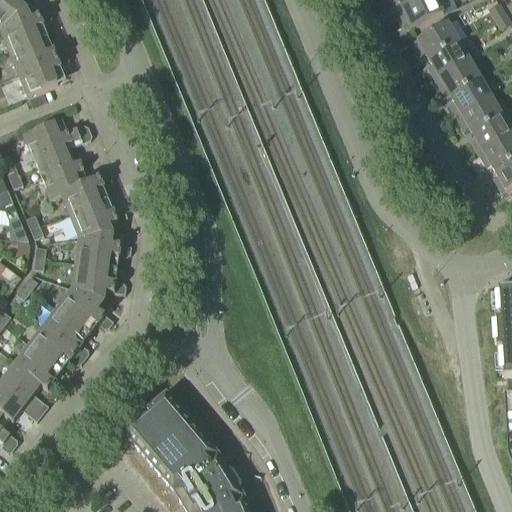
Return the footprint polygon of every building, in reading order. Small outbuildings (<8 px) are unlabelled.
[(0,0),(0,35),(1,36),(1,37),(40,21),(36,11),(27,15),(20,9),(27,0),(13,0),(11,2),(7,0),(0,0)] [(392,0),(396,8),(400,6),(403,12),(427,0),(392,0)] [(435,0),(427,0),(403,12),(406,17),(401,19),(408,34),(444,17),(435,0)] [(495,24),(505,18),(499,8),(489,14),(495,24)] [(50,17),(40,21),(1,37),(28,102),(59,90),(53,77),(68,71),(70,67),(65,55),(61,53),(46,59),(36,35),(51,29),(53,24),(50,17)] [(511,28),(505,18),(495,24),(501,34),(511,28)] [(429,63),(459,45),(447,26),(413,46),(421,60),(426,57),(429,63)] [(459,45),(429,63),(432,68),(428,71),(436,84),(470,64),(459,45)] [(481,83),(470,64),(436,84),(443,97),(447,95),(451,100),(481,83)] [(481,83),(451,100),(454,106),(450,108),(457,121),(492,101),(481,83)] [(502,120),(492,101),(457,121),(465,134),(469,132),(472,137),(502,120)] [(511,135),(502,120),(472,137),(476,143),(472,145),(479,158),(511,139),(511,135)] [(72,146),(68,136),(60,140),(54,127),(24,139),(51,205),(62,200),(61,198),(80,190),(76,179),(84,175),(80,165),(72,169),(64,150),(72,146)] [(84,130),(76,133),(79,140),(90,136),(89,132),(84,130)] [(92,140),(90,136),(79,140),(82,148),(91,145),(92,140)] [(511,164),(511,139),(479,158),(487,171),(491,169),(494,175),(511,164)] [(511,164),(494,175),(498,180),(493,183),(502,197),(511,190),(511,164)] [(10,183),(19,179),(15,169),(6,173),(10,183)] [(110,178),(80,190),(61,198),(62,200),(80,243),(80,244),(121,250),(123,239),(113,238),(110,230),(128,222),(125,215),(121,213),(106,220),(96,195),(111,189),(112,185),(110,178)] [(19,179),(10,183),(14,193),(23,189),(19,179)] [(0,201),(4,211),(13,207),(8,194),(0,196),(0,201)] [(29,246),(13,207),(4,211),(7,218),(9,223),(9,231),(10,245),(29,246)] [(0,217),(0,229),(9,231),(9,223),(7,218),(0,217)] [(30,234),(40,230),(35,220),(26,224),(30,234)] [(40,230),(30,234),(34,245),(44,241),(40,230)] [(121,250),(80,244),(73,293),(72,294),(106,320),(112,312),(105,306),(106,296),(125,299),(126,291),(124,288),(107,285),(111,259),(127,261),(131,259),(132,251),(121,250)] [(36,253),(35,263),(45,265),(46,254),(36,253)] [(45,265),(35,263),(34,274),(44,275),(45,265)] [(4,289),(12,294),(21,283),(6,271),(0,279),(0,283),(5,288),(4,289)] [(30,281),(23,290),(31,296),(38,287),(30,281)] [(12,294),(4,289),(0,294),(0,303),(3,305),(12,294)] [(31,296),(23,290),(16,299),(24,305),(31,296)] [(511,292),(498,293),(498,300),(496,300),(497,318),(499,318),(499,322),(495,322),(495,329),(493,329),(494,347),(496,347),(497,353),(501,353),(502,358),(499,358),(500,375),(503,375),(503,382),(511,381),(511,292)] [(72,294),(43,332),(85,364),(89,359),(88,355),(75,344),(92,323),(105,333),(109,333),(114,327),(106,320),(72,294)] [(0,320),(0,327),(4,331),(11,322),(3,316),(0,320)] [(85,364),(43,332),(15,369),(41,389),(56,401),(61,395),(60,391),(47,381),(64,360),(77,370),(81,369),(85,364)] [(15,369),(0,388),(0,416),(3,419),(13,426),(22,414),(37,426),(49,411),(33,399),(41,389),(15,369)] [(176,385),(119,434),(185,511),(266,511),(250,471),(176,385)] [(10,439),(5,445),(15,453),(18,449),(17,444),(10,439)] [(5,445),(3,448),(0,452),(7,457),(12,457),(15,453),(5,445)]
